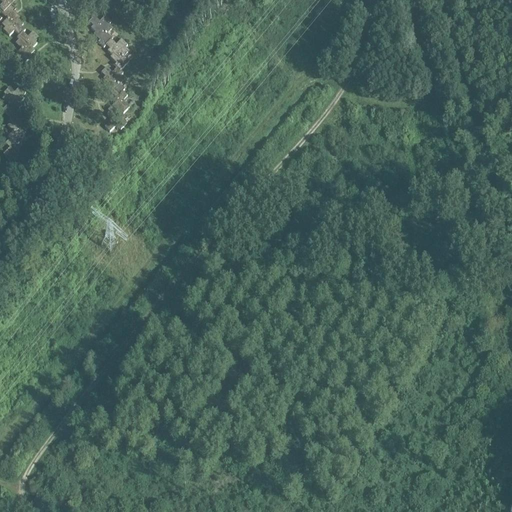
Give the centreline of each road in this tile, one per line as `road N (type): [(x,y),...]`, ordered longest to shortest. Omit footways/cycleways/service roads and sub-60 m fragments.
road 1 (track): [(372,0),(355,69),(327,113),(177,276),(19,487)]
road 2 (residential): [(62,0),(77,73),(57,180),(0,250)]
